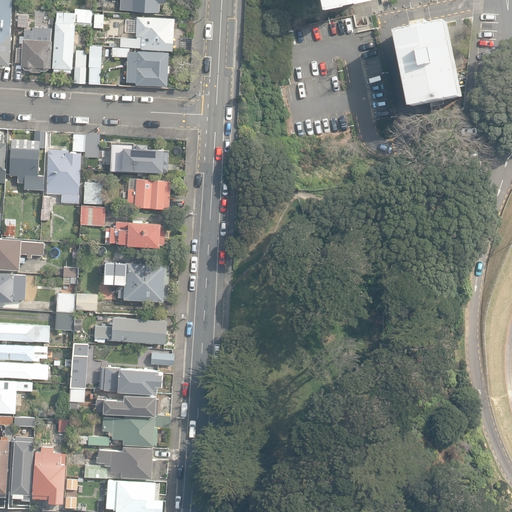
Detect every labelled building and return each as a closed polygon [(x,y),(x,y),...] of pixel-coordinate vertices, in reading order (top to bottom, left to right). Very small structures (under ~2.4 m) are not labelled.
[(0,0),(0,65),(4,66),(6,63),(9,63),(12,32),(10,32),(12,0),(0,0)] [(121,0),(121,10),(159,11),(160,3),(164,3),(164,0),(121,0)] [(371,0),(318,0),(321,10),(372,0),(371,0)] [(79,27),(94,28),(95,9),(76,8),(76,22),(79,22),(79,27)] [(75,23),(75,13),(58,12),(57,22),(56,22),(53,68),(54,68),(54,72),(65,72),(65,69),(73,69),(76,23),(75,23)] [(18,26),(28,27),(29,14),(19,14),(18,26)] [(95,27),(104,28),(104,14),(95,14),(95,27)] [(141,49),(173,51),(174,18),(137,16),(136,37),(120,36),(120,46),(141,48),(141,49)] [(412,106),(462,96),(448,22),(397,32),(412,106)] [(16,79),(23,79),(24,69),(25,70),(30,70),(31,72),(41,72),(42,71),(47,71),(50,68),(51,68),(52,40),(51,40),(51,37),(44,37),(44,32),(25,31),(25,39),(23,39),(23,48),(17,48),(16,79)] [(173,51),(192,52),(192,37),(174,36),(173,51)] [(88,83),(99,83),(101,45),(89,45),(88,83)] [(136,84),(168,86),(168,73),(170,72),(170,65),(169,65),(169,52),(138,50),(138,52),(130,51),(130,48),(113,47),(112,56),(128,57),(127,82),(137,82),(136,84)] [(73,82),(84,83),(86,51),(75,50),(73,82)] [(45,148),(46,130),(35,130),(34,140),(12,138),(10,175),(18,175),(18,182),(25,182),(24,189),(44,190),(44,175),(38,175),(39,147),(45,148)] [(73,151),(85,151),(86,133),(74,133),(73,151)] [(96,134),(87,134),(86,152),(95,152),(96,134)] [(112,168),(164,171),(166,149),(146,148),(146,142),(134,141),(134,147),(114,146),(112,168)] [(62,202),(79,203),(82,153),(80,152),(69,152),(69,150),(49,148),(49,154),(47,193),(62,194),(62,202)] [(170,209),(171,180),(128,177),(126,205),(135,206),(170,209)] [(84,202),(103,203),(103,183),(85,182),(84,202)] [(42,219),(50,220),(51,196),(43,196),(42,219)] [(80,224),(105,226),(106,207),(82,205),(80,224)] [(15,234),(16,218),(5,217),(5,234),(15,234)] [(127,244),(160,246),(160,244),(164,244),(165,225),(161,225),(161,222),(129,220),(129,221),(117,221),(116,227),(111,227),(111,228),(107,228),(106,242),(128,243),(127,244)] [(0,268),(20,269),(21,253),(28,254),(28,257),(32,257),(32,254),(43,255),(44,242),(22,241),(23,239),(1,238),(0,237),(0,268)] [(126,262),(106,261),(105,282),(113,283),(116,291),(119,290),(118,296),(124,297),(124,299),(164,300),(164,299),(168,299),(170,265),(165,264),(165,263),(126,261),(126,262)] [(64,266),(63,283),(77,284),(78,266),(64,266)] [(0,300),(13,301),(14,298),(26,299),(27,274),(15,274),(15,273),(0,272),(0,300)] [(58,292),(57,311),(75,312),(76,293),(58,292)] [(77,309),(97,310),(98,293),(78,292),(77,309)] [(74,330),(75,312),(57,311),(56,329),(74,330)] [(165,343),(167,320),(114,316),(113,326),(96,325),(95,340),(98,341),(97,341),(105,342),(105,337),(112,338),(112,339),(165,343)] [(82,330),(83,317),(75,317),(75,330),(82,330)] [(33,338),(49,339),(49,323),(33,323),(33,322),(0,320),(0,336),(33,338)] [(86,387),(89,343),(74,342),(71,386),(86,387)] [(0,358),(40,361),(40,358),(47,358),(48,346),(0,343),(0,358)] [(152,363),(174,364),(175,353),(152,351),(152,363)] [(0,375),(48,378),(49,363),(0,360),(0,375)] [(105,389),(157,392),(157,387),(158,387),(159,384),(162,384),(163,372),(159,371),(159,369),(102,366),(101,387),(105,388),(105,389)] [(0,409),(15,410),(16,388),(32,389),(32,380),(17,379),(17,378),(0,377),(0,409)] [(69,409),(78,409),(79,402),(85,402),(86,388),(70,387),(69,409)] [(104,409),(158,412),(159,397),(156,397),(156,393),(124,392),(124,397),(105,396),(105,397),(97,397),(96,408),(104,408),(104,409)] [(123,442),(153,444),(154,425),(169,425),(169,415),(124,412),(124,416),(103,415),(102,429),(108,430),(108,433),(112,433),(112,437),(123,438),(123,442)] [(11,444),(14,444),(14,436),(12,436),(13,414),(0,413),(0,422),(4,423),(4,434),(1,434),(1,439),(9,440),(12,440),(11,444)] [(15,424),(36,425),(36,416),(15,415),(15,424)] [(59,429),(67,430),(67,417),(59,417),(59,429)] [(87,443),(88,435),(77,434),(76,442),(87,443)] [(23,498),(31,498),(34,441),(34,440),(34,436),(16,435),(15,440),(12,492),(14,492),(14,496),(23,496),(23,498)] [(89,443),(109,444),(109,437),(89,435),(89,443)] [(0,495),(5,495),(7,495),(9,440),(1,439),(0,438),(0,495)] [(63,492),(64,492),(66,462),(60,461),(61,450),(52,450),(53,445),(45,444),(44,449),(35,448),(33,491),(33,495),(43,495),(62,496),(63,492)] [(121,474),(151,476),(152,464),(155,465),(156,458),(152,458),(153,446),(123,444),(122,449),(98,448),(98,455),(96,455),(96,460),(104,460),(104,463),(110,463),(110,469),(122,470),(121,474)] [(84,474),(106,476),(107,465),(100,465),(100,464),(85,463),(84,474)] [(115,509),(161,511),(162,496),(159,496),(160,480),(155,480),(155,479),(117,477),(117,478),(107,477),(106,504),(116,504),(115,509)] [(90,487),(100,488),(101,480),(90,479),(90,487)] [(63,508),(64,492),(63,492),(62,496),(43,495),(42,507),(63,508)]
